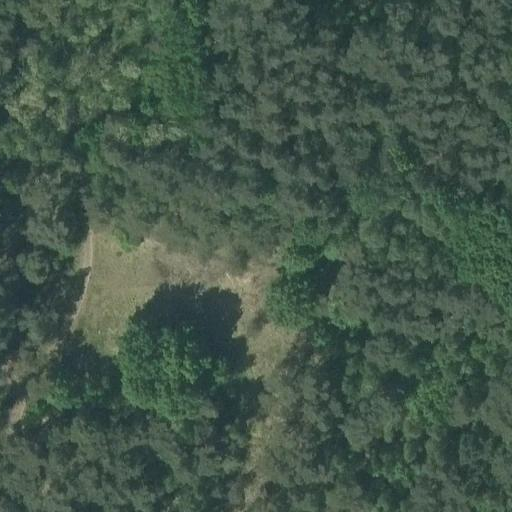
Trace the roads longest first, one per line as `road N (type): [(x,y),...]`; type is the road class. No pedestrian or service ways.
road 1 (track): [(511,229),(82,125)]
road 2 (track): [(0,103),(82,125),(87,247),(86,276),(67,325),(0,428)]
